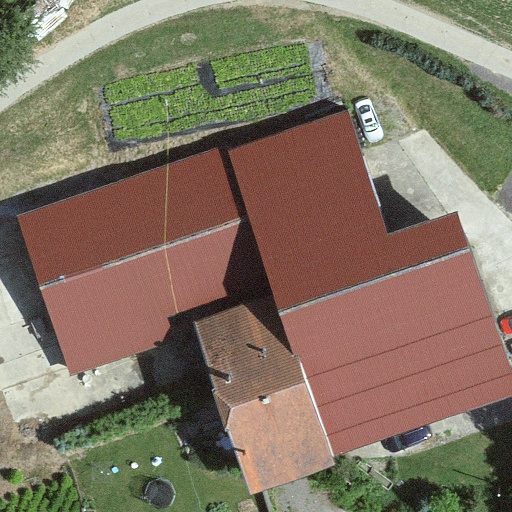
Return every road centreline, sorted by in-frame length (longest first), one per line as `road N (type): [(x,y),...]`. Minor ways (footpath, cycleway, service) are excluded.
road 1 (track): [(0,99),(30,74),(179,0)]
road 2 (track): [(362,0),(511,62)]
